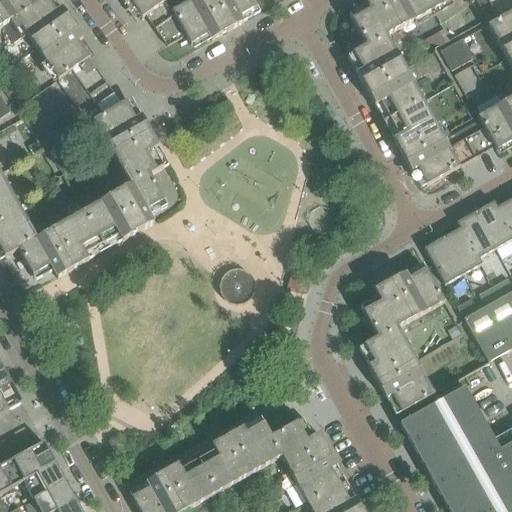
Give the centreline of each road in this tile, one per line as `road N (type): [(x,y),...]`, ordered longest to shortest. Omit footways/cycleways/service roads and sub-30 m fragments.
road 1 (residential): [(407,511),(317,352),(338,276),(419,230)]
road 2 (residential): [(300,22),(164,91),(88,0)]
road 3 (residential): [(300,22),(419,230)]
road 4 (residential): [(109,511),(0,308)]
